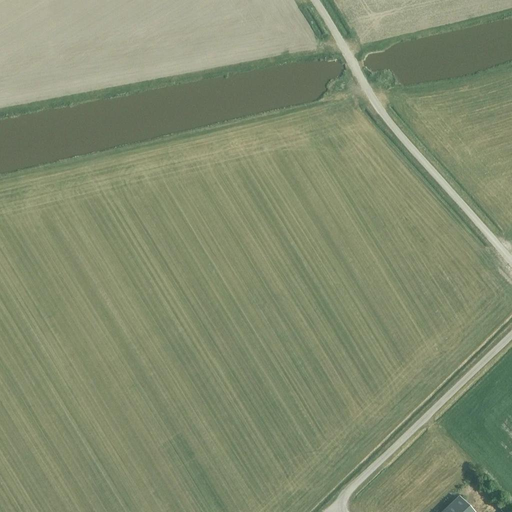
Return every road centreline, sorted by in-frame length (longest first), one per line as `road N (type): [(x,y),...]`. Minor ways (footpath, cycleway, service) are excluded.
road 1 (unclassified): [(511,262),(387,121),(314,0)]
road 2 (unclassified): [(328,511),(511,334)]
